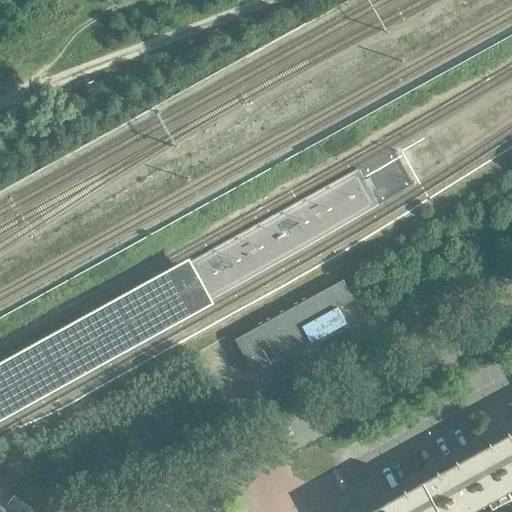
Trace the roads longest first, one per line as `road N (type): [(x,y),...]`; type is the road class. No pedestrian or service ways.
road 1 (tertiary): [(260,454),(511,314)]
road 2 (residential): [(315,496),(511,388)]
